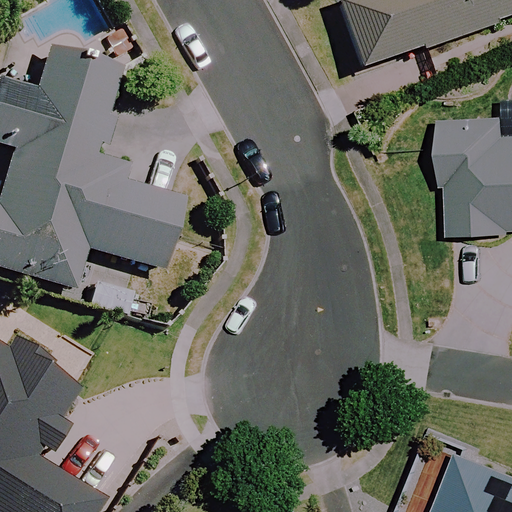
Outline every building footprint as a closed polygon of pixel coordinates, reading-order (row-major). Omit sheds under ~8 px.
[(511,0),(368,0),(326,16),(349,79),(511,18),(511,0)] [(110,79),(36,55),(23,93),(0,85),(0,155),(4,157),(0,167),(0,282),(73,305),(88,259),(153,280),(176,207),(112,186),(118,167),(85,157),(110,79)] [(511,131),(506,132),(506,118),(428,117),(428,196),(448,196),(448,239),(511,238),(511,131)] [(0,511),(100,511),(104,508),(40,462),(83,401),(0,342),(0,511)] [(511,511),(511,478),(456,456),(433,511),(511,511)]
